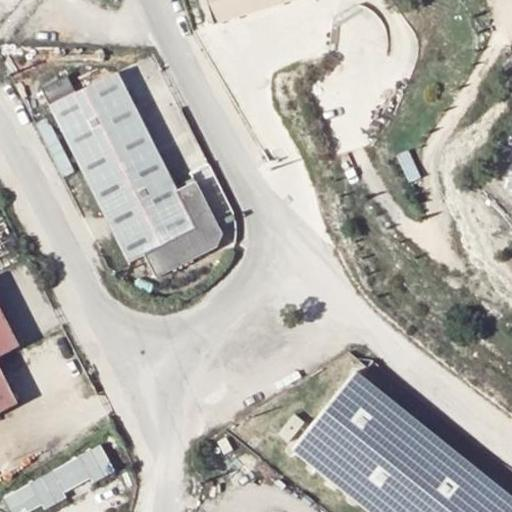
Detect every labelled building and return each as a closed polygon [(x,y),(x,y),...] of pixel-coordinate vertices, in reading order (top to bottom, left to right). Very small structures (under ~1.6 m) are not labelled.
[(206,0),(214,26),(299,0),(206,0)] [(69,77),(42,91),(76,158),(129,264),(145,256),(156,279),(218,249),(224,236),(198,183),(180,193),(118,73),(77,94),(69,77)] [(0,409),(17,400),(0,368),(0,353),(19,343),(6,319),(0,307),(0,409)] [(511,511),(511,499),(357,373),(293,451),(368,511),(511,511)] [(108,443),(4,497),(12,511),(36,511),(121,468),(108,443)]
